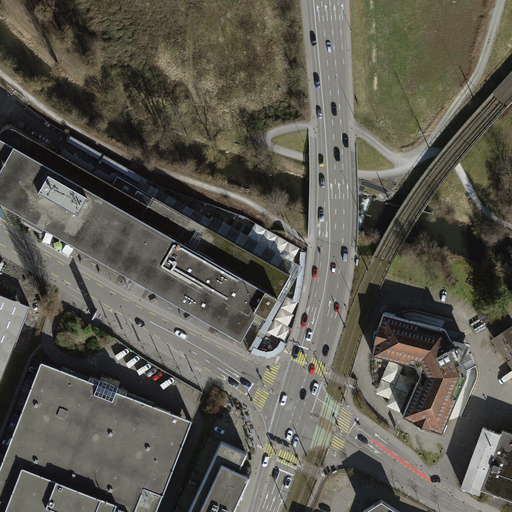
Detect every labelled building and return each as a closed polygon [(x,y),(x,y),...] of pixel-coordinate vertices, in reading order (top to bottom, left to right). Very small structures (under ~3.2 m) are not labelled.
[(5,130),(1,132),(0,133),(0,202),(241,340),(254,318),(263,323),(291,274),(117,175),(112,184),(16,129),(12,128),(8,129),(5,130)] [(0,301),(2,295),(0,294),(0,382),(24,321),(14,317),(16,312),(7,308),(5,313),(0,311),(0,301)] [(443,328),(383,313),(378,330),(376,337),(373,355),(413,365),(416,372),(419,378),(402,416),(422,426),(443,433),(467,376),(467,372),(465,369),(463,365),(461,361),(463,360),(468,348),(466,344),(454,341),(452,342),(450,339),(446,330),(445,329),(443,328)] [(511,328),(511,327),(492,339),(499,348),(500,347),(511,365),(511,328)] [(60,369),(41,361),(0,465),(0,511),(156,511),(192,420),(153,405),(155,401),(127,391),(128,388),(119,385),(120,380),(102,373),(100,377),(91,374),(90,376),(62,365),(60,369)] [(501,434),(483,427),(461,487),(479,493),(481,489),(501,434)] [(511,432),(503,429),(501,434),(481,489),(511,499),(511,432)] [(247,452),(222,441),(188,511),(232,511),(250,475),(238,470),(247,452)] [(400,511),(381,499),(363,510),(365,511),(364,511),(400,511)]
